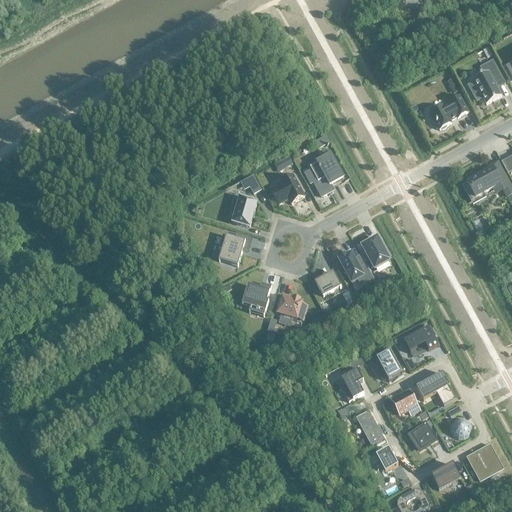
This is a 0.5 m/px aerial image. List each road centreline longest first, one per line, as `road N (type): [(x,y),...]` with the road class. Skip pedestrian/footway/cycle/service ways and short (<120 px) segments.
road 1 (residential): [(466,402),(445,362),(373,401),(414,477),(486,438)]
road 2 (residential): [(511,122),(288,246)]
